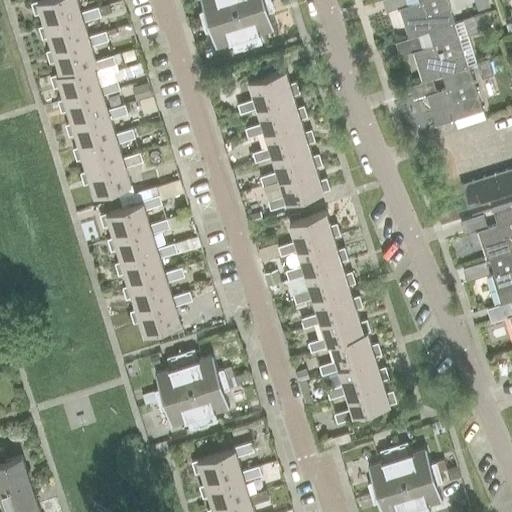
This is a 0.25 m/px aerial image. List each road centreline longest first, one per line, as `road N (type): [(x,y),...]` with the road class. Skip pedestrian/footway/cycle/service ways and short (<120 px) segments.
road 1 (residential): [(335,511),(309,467),(158,0)]
road 2 (residential): [(511,468),(354,89),(325,0)]
